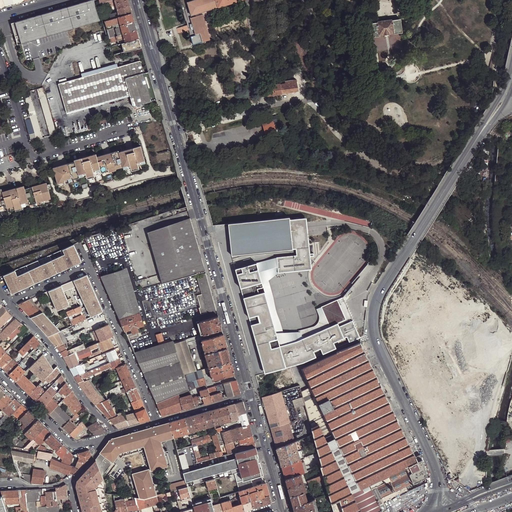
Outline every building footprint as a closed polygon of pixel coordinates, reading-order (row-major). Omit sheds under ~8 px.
[(17,30),(13,31),(18,44),(22,43),(67,30),(99,21),(93,0),(91,0),(17,21),(17,22),(16,23),(17,30)] [(114,0),(99,0),(102,8),(111,6),(112,5),(115,4),(116,4),(114,0)] [(114,0),(116,4),(118,9),(130,6),(128,0),(114,0)] [(194,0),(188,2),(192,15),(241,0),(194,0)] [(394,2),(396,13),(396,17),(404,16),(402,1),(394,2)] [(131,10),(130,6),(118,9),(117,9),(118,13),(119,17),(132,13),(131,10)] [(133,18),(132,13),(119,17),(121,26),(134,21),(133,18)] [(210,39),(203,14),(191,18),(196,34),(200,33),(201,33),(203,41),(210,39)] [(105,21),(109,38),(117,36),(120,35),(117,27),(121,26),(119,17),(111,19),(105,21)] [(400,18),(376,22),(371,23),(369,23),(371,37),(379,36),(379,34),(393,32),(393,34),(402,32),(400,18)] [(136,27),(134,21),(121,26),(117,27),(120,35),(137,30),(136,27)] [(120,35),(117,36),(118,41),(119,45),(122,44),(139,39),(138,36),(137,30),(120,35)] [(141,44),(139,39),(122,44),(124,52),(126,52),(135,49),(139,48),(142,47),(141,44)] [(152,102),(152,101),(144,74),(143,70),(140,61),(118,67),(82,77),(58,84),(67,113),(130,95),(130,96),(133,107),(152,102)] [(82,77),(118,67),(117,64),(81,74),(82,77)] [(157,100),(148,72),(144,74),(152,101),(157,100)] [(266,88),(267,96),(298,91),(296,79),(285,81),(285,83),(274,85),(274,86),(266,88)] [(29,91),(23,93),(29,116),(30,119),(30,120),(37,118),(29,91)] [(38,94),(43,112),(49,111),(44,92),(38,94)] [(67,114),(130,96),(130,95),(67,113),(67,114)] [(43,112),(46,125),(53,124),(49,111),(43,112)] [(36,140),(43,138),(37,118),(30,120),(34,133),(36,140)] [(46,125),(49,136),(56,134),(53,124),(46,125)] [(140,162),(145,160),(140,146),(119,152),(118,150),(97,157),(96,154),(74,160),(75,162),(53,168),(58,184),(65,182),(65,180),(68,179),(71,178),(72,180),(79,177),(78,175),(83,173),(83,175),(86,174),(87,177),(94,175),(93,172),(96,171),(96,170),(100,168),(101,171),(101,173),(109,170),(108,169),(115,167),(115,169),(123,166),(127,165),(128,166),(130,166),(131,169),(139,166),(138,164),(141,163),(140,162)] [(46,182),(24,189),(28,202),(29,205),(32,204),(37,203),(39,202),(44,200),(51,198),(48,189),(47,184),(46,182)] [(24,186),(2,192),(6,205),(7,208),(10,207),(14,206),(21,204),(25,203),(28,202),(24,189),(24,186)] [(288,217),(228,224),(232,255),(290,249),(289,220),(288,217)] [(148,232),(162,283),(205,271),(194,230),(190,218),(148,232)] [(305,218),(289,220),(290,249),(296,248),(296,255),(276,257),(278,272),(311,269),(305,218)] [(15,270),(4,275),(12,294),(82,262),(74,245),(63,250),(65,255),(18,275),(15,270)] [(278,272),(276,257),(256,263),(263,287),(264,292),(277,339),(279,346),(296,341),(330,327),(321,307),(317,309),(319,315),(319,320),(318,325),(298,334),(289,335),(283,332),(280,328),(267,284),(267,279),(271,275),(278,272)] [(256,263),(235,269),(244,298),(258,294),(257,289),(263,287),(256,263)] [(126,268),(101,276),(111,298),(133,291),(126,268)] [(207,313),(216,310),(215,306),(206,273),(197,276),(202,294),(207,313)] [(87,275),(76,280),(82,295),(86,303),(97,298),(96,295),(94,290),(91,284),(90,282),(87,275)] [(82,295),(76,280),(73,281),(80,296),(82,295)] [(61,286),(49,291),(57,310),(69,305),(61,286)] [(133,291),(111,298),(120,319),(140,313),(133,291)] [(258,294),(244,298),(249,317),(258,315),(260,322),(251,325),(265,372),(284,367),(279,346),(271,348),(269,341),(277,339),(264,292),(258,294)] [(207,313),(202,294),(196,296),(199,308),(201,314),(207,313)] [(99,302),(97,298),(86,303),(80,306),(82,310),(95,304),(99,302)] [(28,300),(18,304),(23,310),(33,305),(28,300)] [(321,307),(330,327),(337,323),(345,319),(337,300),(321,307)] [(50,309),(47,302),(41,305),(44,311),(50,309)] [(36,305),(36,304),(33,305),(40,313),(43,312),(36,305)] [(33,305),(23,310),(30,317),(40,313),(33,305)] [(8,312),(7,310),(0,317),(0,326),(11,315),(8,312)] [(43,312),(40,313),(30,317),(38,326),(48,321),(43,312)] [(131,329),(137,327),(143,325),(140,313),(120,319),(125,331),(131,329)] [(83,315),(70,321),(73,326),(87,319),(84,314),(83,315)] [(204,334),(222,329),(220,323),(218,316),(200,321),(200,322),(204,334)] [(21,323),(16,319),(0,334),(0,337),(3,341),(8,336),(21,323)] [(48,336),(59,332),(58,330),(57,331),(48,321),(38,326),(48,336)] [(296,341),(279,346),(284,367),(303,362),(316,357),(313,351),(320,348),(322,354),(335,348),(333,342),(347,336),(349,342),(359,337),(352,321),(339,327),(337,323),(330,327),(296,341)] [(21,323),(8,336),(11,339),(24,326),(21,323)] [(105,326),(93,331),(98,343),(99,343),(110,338),(105,326)] [(68,328),(65,329),(59,332),(48,336),(56,347),(63,344),(81,336),(87,333),(85,329),(71,335),(61,339),(60,337),(70,332),(68,328)] [(127,335),(129,340),(139,337),(137,332),(138,331),(137,328),(131,330),(132,333),(127,335)] [(31,332),(27,329),(19,338),(22,341),(31,332)] [(135,353),(157,403),(178,394),(180,393),(189,390),(184,375),(174,343),(173,341),(170,342),(169,339),(164,341),(161,333),(156,335),(159,346),(135,353)] [(201,341),(205,354),(227,347),(225,341),(223,334),(201,341)] [(40,343),(34,336),(19,351),(23,355),(27,351),(32,346),(34,348),(40,343)] [(63,344),(56,347),(64,358),(74,353),(75,353),(73,349),(68,351),(65,348),(80,341),(82,340),(81,336),(63,344)] [(114,347),(110,338),(99,343),(100,346),(103,352),(114,347)] [(86,348),(82,340),(80,341),(82,346),(73,349),(75,353),(76,352),(86,348)] [(174,343),(184,375),(196,371),(186,340),(174,343)] [(46,350),(40,343),(34,348),(30,353),(32,356),(31,356),(32,357),(32,356),(33,357),(33,358),(34,359),(34,358),(36,360),(42,353),(46,350)] [(415,457),(360,343),(353,345),(339,351),(339,352),(303,367),(310,383),(311,386),(334,434),(360,489),(369,484),(387,476),(405,467),(404,463),(415,457)] [(487,352),(496,370),(509,363),(507,359),(511,357),(504,343),(487,352)] [(207,361),(209,367),(231,361),(229,354),(227,347),(205,354),(207,359),(207,361)] [(117,353),(115,349),(106,353),(108,357),(117,353)] [(5,352),(0,357),(0,365),(2,368),(12,359),(5,352)] [(53,370),(42,353),(36,360),(29,367),(33,372),(33,374),(35,374),(36,375),(36,377),(38,377),(42,381),(44,379),(53,370)] [(74,353),(64,358),(70,369),(79,364),(75,355),(74,353)] [(121,364),(119,358),(110,362),(107,363),(92,370),(93,373),(111,366),(112,368),(121,364)] [(12,359),(2,368),(9,375),(18,365),(12,359)] [(106,359),(93,365),(88,367),(89,371),(92,370),(107,363),(106,359)] [(213,380),(235,374),(232,366),(231,361),(209,367),(213,380)] [(79,364),(70,369),(75,377),(85,373),(81,364),(79,364)] [(124,364),(122,365),(117,368),(121,377),(122,380),(131,377),(126,364),(124,364)] [(25,372),(18,365),(9,375),(16,381),(23,374),(25,372)] [(60,372),(57,366),(53,370),(44,379),(48,383),(50,380),(51,381),(59,372),(60,372)] [(184,375),(189,390),(202,386),(206,385),(201,369),(196,371),(184,375)] [(85,373),(75,377),(78,383),(83,381),(83,380),(82,378),(86,377),(93,373),(92,370),(89,371),(87,372),(85,373)] [(23,374),(16,381),(29,394),(36,387),(23,374)] [(136,387),(131,377),(122,380),(123,382),(127,391),(129,390),(136,387)] [(90,382),(88,380),(87,380),(79,384),(87,395),(96,391),(95,390),(90,382)] [(236,380),(224,384),(224,385),(227,394),(228,397),(231,396),(240,394),(239,387),(236,380)] [(69,388),(66,383),(58,392),(64,398),(71,391),(69,388)] [(310,383),(300,387),(301,391),(307,388),(311,386),(310,383)] [(222,384),(207,389),(209,394),(224,389),(223,385),(222,384)] [(36,387),(29,394),(33,399),(36,401),(45,392),(38,386),(36,387)] [(50,386),(47,390),(53,397),(55,395),(57,392),(51,386),(50,386)] [(297,390),(300,389),(299,386),(283,389),(284,396),(298,394),(297,390)] [(311,386),(307,388),(330,436),(334,434),(311,386)] [(141,398),(136,387),(129,390),(130,393),(134,401),(141,398)] [(201,396),(204,404),(212,402),(209,395),(209,394),(207,389),(207,388),(203,389),(199,391),(201,396)] [(45,392),(36,401),(43,408),(51,399),(53,397),(47,390),(45,392)] [(0,406),(3,409),(14,398),(8,391),(0,398),(0,406)] [(82,406),(71,391),(64,398),(63,400),(75,415),(76,413),(82,406)] [(96,391),(87,395),(95,405),(104,401),(97,392),(96,391)] [(279,422),(280,425),(288,422),(290,422),(288,416),(285,405),(283,401),(283,398),(281,391),(271,394),(262,397),(267,415),(270,425),(279,422)] [(105,400),(98,392),(97,392),(104,401),(105,400)] [(209,395),(212,402),(223,399),(221,392),(209,395)] [(162,416),(183,410),(179,398),(178,394),(157,403),(162,416)] [(193,407),(195,407),(192,398),(191,395),(182,397),(179,398),(183,410),(188,409),(191,408),(193,407)] [(192,398),(195,407),(204,404),(201,396),(197,397),(196,396),(192,398)] [(60,403),(53,397),(51,399),(58,405),(59,404),(60,403)] [(12,413),(21,404),(14,398),(3,409),(10,416),(10,415),(12,413)] [(51,399),(43,408),(49,414),(58,405),(51,399)] [(108,399),(107,399),(107,400),(115,415),(116,415),(108,399)] [(104,401),(95,405),(108,418),(115,415),(107,400),(105,400),(104,401)] [(145,408),(141,400),(132,403),(136,412),(145,408)] [(238,415),(246,413),(244,408),(243,401),(235,403),(238,415)] [(231,421),(238,419),(239,418),(238,415),(235,403),(227,406),(231,421)] [(12,413),(19,420),(28,411),(21,404),(12,413)] [(58,405),(49,414),(63,427),(69,420),(71,418),(65,413),(64,412),(58,405)] [(223,423),(231,421),(227,406),(219,408),(223,423)] [(310,407),(306,409),(311,428),(318,424),(310,407)] [(145,408),(136,412),(140,423),(150,420),(145,408)] [(220,424),(223,423),(219,408),(210,410),(215,425),(220,424)] [(8,417),(10,416),(3,409),(1,411),(8,417)] [(215,425),(210,410),(206,412),(202,413),(206,428),(215,425)] [(26,426),(35,417),(28,411),(19,420),(25,425),(26,426)] [(140,423),(136,412),(125,416),(129,426),(140,423)] [(17,422),(19,420),(12,413),(10,415),(17,422)] [(206,428),(202,413),(193,415),(197,431),(206,428)] [(242,422),(248,420),(247,419),(246,413),(238,415),(239,418),(238,419),(239,423),(242,422)] [(129,426),(125,416),(124,414),(123,414),(109,420),(118,429),(129,426)] [(189,433),(197,431),(193,415),(185,418),(189,433)] [(174,438),(186,434),(182,419),(170,422),(174,437),(174,438)] [(29,438),(31,440),(33,438),(44,427),(37,420),(24,433),(29,438)] [(69,420),(63,427),(69,434),(76,427),(75,425),(72,423),(69,420)] [(107,432),(97,421),(87,427),(89,429),(95,435),(107,432)] [(76,427),(69,434),(72,437),(73,438),(76,435),(83,428),(85,426),(85,425),(81,422),(80,422),(76,427)] [(161,425),(165,439),(174,437),(170,422),(161,425)] [(280,425),(271,428),(274,438),(276,448),(295,441),(292,432),(288,422),(280,425)] [(239,439),(252,436),(251,431),(249,424),(243,426),(229,430),(233,441),(234,441),(239,439)] [(318,424),(311,428),(313,434),(318,452),(322,466),(321,466),(323,475),(325,483),(327,489),(328,493),(330,500),(331,503),(340,500),(343,511),(360,511),(359,509),(351,493),(325,438),(321,429),(318,424)] [(161,425),(124,435),(129,449),(129,450),(137,448),(137,446),(140,445),(141,447),(144,445),(144,443),(147,442),(149,448),(147,448),(147,452),(148,453),(148,455),(147,456),(148,459),(150,459),(151,462),(149,463),(151,468),(152,470),(167,466),(166,462),(165,462),(164,459),(165,458),(161,444),(160,444),(159,441),(165,439),(161,425)] [(33,438),(36,442),(40,445),(41,443),(44,440),(51,434),(44,427),(33,438)] [(228,454),(236,452),(234,446),(233,441),(229,430),(223,432),(222,432),(228,454)] [(56,451),(58,449),(62,445),(51,434),(44,440),(45,441),(54,449),(56,451)] [(211,440),(209,434),(208,434),(207,435),(205,435),(198,438),(191,440),(193,445),(193,446),(211,440)] [(220,445),(219,441),(217,434),(213,435),(217,451),(221,450),(220,445)] [(334,434),(330,436),(328,437),(325,438),(351,493),(360,489),(334,434)] [(111,440),(110,440),(103,448),(95,460),(96,461),(97,465),(102,477),(106,471),(105,470),(107,467),(108,468),(120,452),(126,451),(125,450),(129,449),(124,435),(113,438),(110,439),(110,440),(111,440)] [(241,444),(254,441),(252,436),(239,439),(241,444)] [(9,442),(10,445),(13,446),(18,441),(16,439),(14,437),(10,441),(9,442)] [(18,441),(13,446),(23,448),(26,445),(31,440),(29,438),(23,443),(19,440),(18,441)] [(26,445),(23,448),(29,449),(36,442),(33,438),(31,440),(26,445)] [(304,458),(299,440),(297,441),(295,441),(300,459),(304,458)] [(242,450),(256,447),(255,443),(254,441),(241,444),(242,450)] [(295,441),(276,448),(279,458),(282,466),(300,459),(295,441)] [(58,449),(64,455),(66,449),(62,445),(58,449)] [(239,451),(236,452),(237,456),(242,471),(244,480),(251,478),(263,475),(262,470),(260,462),(258,456),(256,450),(256,447),(242,450),(239,451)] [(72,466),(79,469),(84,463),(78,461),(79,458),(74,456),(73,455),(66,449),(64,455),(63,457),(61,461),(72,466)] [(11,450),(13,459),(18,459),(33,462),(34,454),(11,450)] [(79,458),(86,461),(92,454),(89,450),(85,451),(77,453),(79,458)] [(36,457),(51,460),(51,458),(52,453),(44,452),(38,451),(36,457)] [(51,458),(61,461),(63,457),(53,453),(52,453),(51,458)] [(182,471),(189,470),(185,453),(178,455),(182,471)] [(424,467),(420,455),(415,457),(404,463),(405,467),(409,474),(424,467)] [(242,471),(237,456),(183,472),(186,481),(217,473),(219,478),(242,471)] [(50,467),(69,474),(72,466),(61,461),(51,458),(51,460),(50,467)] [(300,459),(282,466),(284,475),(285,480),(300,474),(303,473),(304,472),(301,462),(300,459)] [(97,465),(96,461),(78,481),(77,486),(82,509),(83,510),(83,511),(109,511),(105,494),(104,485),(102,477),(97,465)] [(74,473),(79,469),(72,466),(69,474),(72,474),(74,473)] [(409,474),(405,467),(387,476),(395,492),(396,492),(396,491),(401,489),(409,485),(413,483),(409,474)] [(427,476),(424,467),(409,474),(413,483),(423,478),(427,476)] [(33,485),(43,485),(45,471),(34,469),(33,475),(31,484),(32,485),(33,485)] [(155,491),(152,480),(151,481),(150,477),(151,477),(150,472),(149,469),(133,474),(135,481),(136,481),(137,484),(136,485),(140,498),(144,498),(155,495),(154,491),(155,491)] [(31,484),(33,475),(22,474),(23,475),(19,476),(20,478),(23,479),(26,480),(31,484)] [(300,474),(285,480),(287,484),(288,488),(303,482),(300,474)] [(325,483),(323,475),(316,477),(308,481),(310,489),(312,489),(318,486),(325,483)] [(387,476),(369,484),(377,500),(378,501),(395,492),(387,476)] [(253,487),(251,478),(244,480),(237,483),(239,491),(253,487)] [(209,481),(206,481),(208,489),(208,490),(217,487),(215,479),(210,480),(209,481)] [(185,480),(177,482),(178,489),(179,489),(187,487),(185,480)] [(169,485),(171,491),(172,491),(175,490),(177,490),(178,489),(177,482),(169,485)] [(303,482),(288,488),(289,493),(290,497),(304,492),(306,491),(303,482)] [(238,492),(241,503),(242,503),(251,500),(269,494),(268,489),(266,483),(253,487),(239,491),(240,491),(238,492)] [(61,487),(55,488),(55,490),(56,490),(57,498),(60,498),(62,498),(68,498),(67,490),(68,487),(66,484),(61,487)] [(360,489),(368,504),(377,500),(369,484),(360,489)] [(179,489),(182,502),(191,499),(191,498),(190,495),(187,487),(179,489)] [(45,488),(26,490),(27,502),(36,501),(41,500),(41,496),(42,496),(46,496),(45,491),(45,488)] [(351,493),(359,509),(368,504),(360,489),(351,493)] [(13,490),(1,491),(2,495),(5,504),(20,503),(18,490),(13,490)] [(26,490),(18,490),(20,503),(22,511),(16,511),(27,511),(27,502),(26,490)] [(55,490),(45,491),(46,496),(46,503),(47,507),(58,505),(57,498),(56,490),(55,490)] [(304,492),(290,497),(292,502),(293,507),(307,501),(306,498),(304,492)] [(251,500),(253,508),(271,503),(270,499),(269,494),(251,500)] [(121,511),(128,511),(123,496),(113,495),(114,497),(117,497),(118,500),(115,500),(115,501),(116,505),(116,507),(117,508),(114,511),(121,511)] [(140,498),(136,498),(140,509),(159,503),(156,495),(155,495),(144,498),(140,498)] [(123,496),(128,511),(138,509),(136,500),(128,501),(127,496),(123,496)] [(213,504),(211,497),(192,502),(193,507),(194,511),(215,511),(213,505),(213,504)] [(180,500),(177,501),(179,505),(179,506),(180,508),(180,509),(180,511),(187,509),(186,505),(182,506),(180,500)] [(221,502),(222,503),(224,511),(233,511),(232,506),(231,503),(230,500),(221,502)] [(242,503),(244,511),(253,508),(251,500),(242,503)] [(307,501),(293,507),(294,511),(315,511),(312,500),(307,501)] [(343,511),(340,500),(331,503),(333,511),(343,511)] [(382,511),(378,501),(377,500),(368,504),(359,509),(360,511),(382,511)] [(36,501),(27,502),(27,511),(60,511),(59,505),(58,505),(47,507),(37,508),(36,501)] [(224,511),(222,503),(213,505),(215,511),(224,511)] [(232,506),(233,511),(239,511),(244,511),(242,503),(241,503),(238,504),(232,506)]
